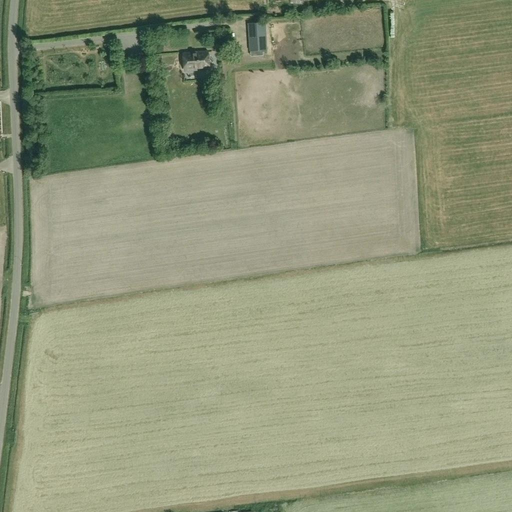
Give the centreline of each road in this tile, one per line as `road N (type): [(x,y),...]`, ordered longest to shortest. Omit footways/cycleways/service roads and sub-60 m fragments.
road 1 (unclassified): [(0,413),(17,268),(12,0)]
road 2 (unknown): [(11,50),(230,22)]
